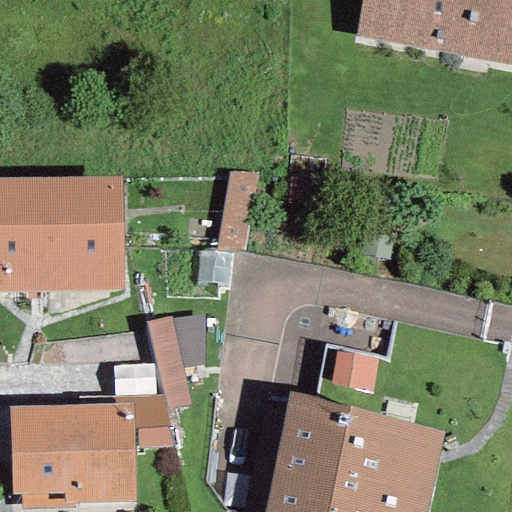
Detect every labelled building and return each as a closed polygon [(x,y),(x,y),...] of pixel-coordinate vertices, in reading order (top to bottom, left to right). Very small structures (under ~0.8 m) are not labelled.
[(511,0),(353,0),(344,59),(511,86),(511,0)] [(252,241),(255,168),(228,167),(226,240),(252,241)] [(110,208),(0,207),(0,313),(110,314),(110,208)] [(433,511),(447,457),(274,416),(251,511),(433,511)] [(126,511),(126,434),(0,434),(0,511),(126,511)]
